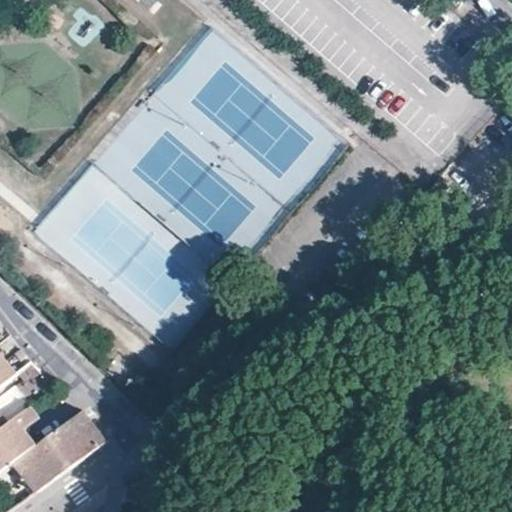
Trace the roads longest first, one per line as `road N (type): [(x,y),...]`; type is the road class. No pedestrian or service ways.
road 1 (tertiary): [(172,457),(289,350),(346,312),(511,253)]
road 2 (residential): [(135,444),(0,297)]
